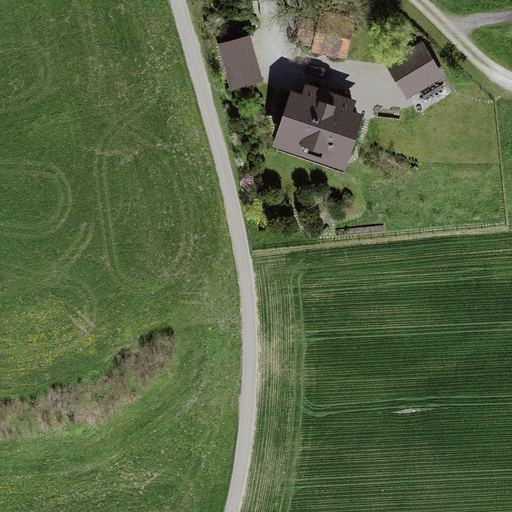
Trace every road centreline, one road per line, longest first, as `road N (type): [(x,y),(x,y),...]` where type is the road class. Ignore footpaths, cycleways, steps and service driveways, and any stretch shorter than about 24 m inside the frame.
road 1 (track): [(177,0),(247,266),(250,367),(232,511)]
road 2 (track): [(415,0),(492,72),(511,80)]
